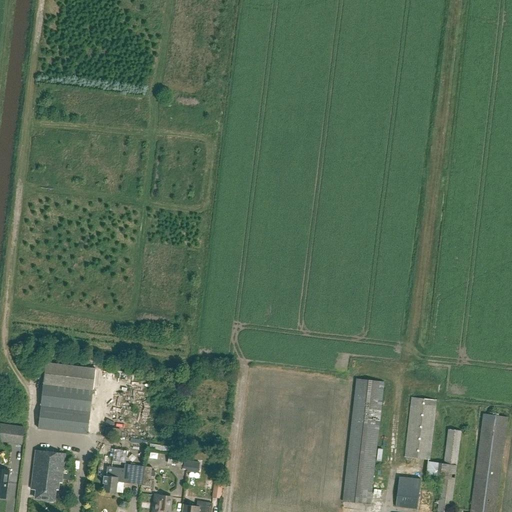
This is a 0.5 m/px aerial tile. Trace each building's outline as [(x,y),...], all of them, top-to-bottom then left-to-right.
[(88,436),(96,369),(46,363),(38,430),(88,436)] [(370,505),(384,383),(356,380),(343,502),(370,505)] [(430,461),(436,401),(411,398),(404,458),(430,461)] [(495,511),(508,418),(483,415),(483,413),(479,412),(478,418),(482,419),(469,511),(495,511)] [(0,441),(7,442),(9,426),(0,424),(0,441)] [(450,511),(462,432),(448,430),(443,464),(428,462),(426,476),(442,478),(437,511),(450,511)] [(62,483),(65,455),(36,451),(31,490),(36,491),(35,499),(54,502),(56,490),(58,491),(59,483),(62,483)] [(182,466),(184,455),(170,453),(168,464),(182,466)] [(184,461),(183,469),(187,469),(186,472),(198,473),(200,463),(184,461)] [(144,467),(125,465),(124,465),(124,470),(112,468),(99,467),(98,476),(103,477),(103,485),(105,485),(104,493),(116,494),(116,493),(123,494),(123,492),(124,484),(124,480),(131,480),(135,481),(135,480),(142,481),(144,467)] [(144,467),(142,481),(151,482),(152,468),(144,467)] [(0,470),(0,498),(6,499),(9,471),(0,470)] [(417,511),(420,482),(399,480),(395,508),(417,511)] [(169,511),(170,507),(171,498),(155,496),(152,511),(169,511)] [(210,511),(212,504),(197,502),(196,507),(184,505),(183,511),(210,511)]
